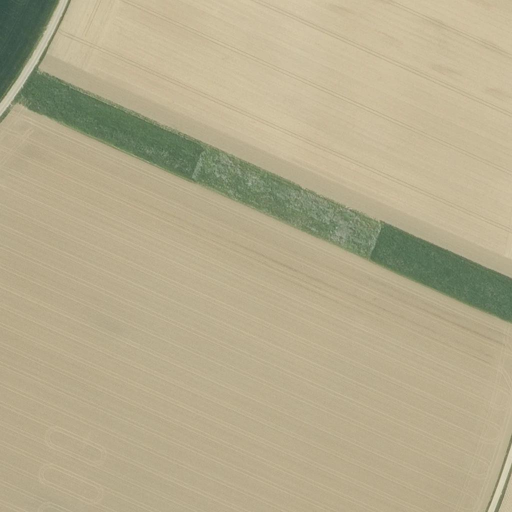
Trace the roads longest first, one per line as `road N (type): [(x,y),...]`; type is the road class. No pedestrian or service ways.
road 1 (track): [(233,0),(511,139)]
road 2 (unclassified): [(0,112),(63,0)]
